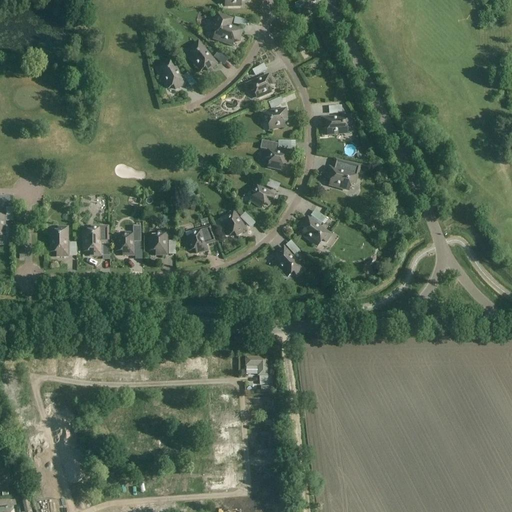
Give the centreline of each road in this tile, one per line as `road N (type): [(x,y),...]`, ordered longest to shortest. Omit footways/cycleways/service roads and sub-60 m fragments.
road 1 (residential): [(29,278),(209,273),(276,230),(299,196),(309,129),(303,93),(262,37)]
road 2 (tertiary): [(397,324),(0,330)]
road 3 (unclassified): [(446,257),(328,0)]
road 4 (track): [(280,327),(302,511)]
